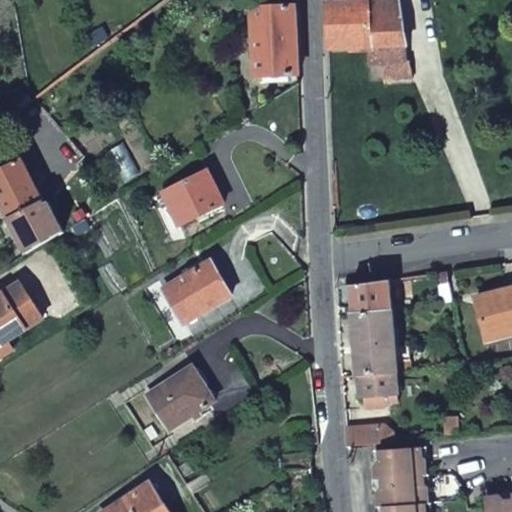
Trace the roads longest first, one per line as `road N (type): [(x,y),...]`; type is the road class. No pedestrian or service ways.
road 1 (residential): [(321,270),(310,0)]
road 2 (residential): [(340,511),(321,270)]
road 3 (residential): [(321,270),(511,240)]
